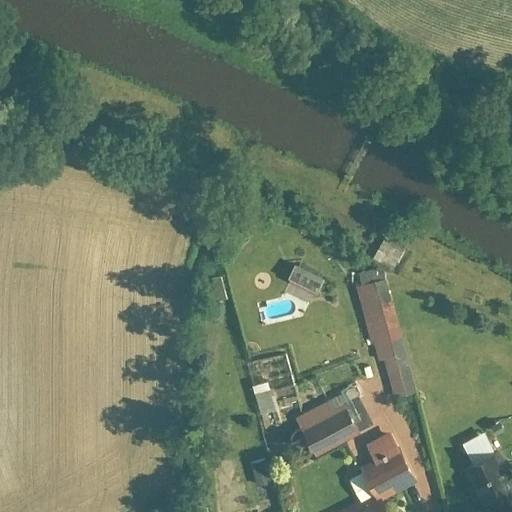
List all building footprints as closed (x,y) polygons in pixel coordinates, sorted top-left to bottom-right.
[(390,269),(401,249),(380,237),(368,257),(390,269)] [(278,276),(306,292),(315,277),(287,261),(278,276)] [(380,276),(353,283),(382,398),(410,391),(380,276)] [(255,413),(271,407),(261,379),(245,384),(255,413)] [(345,399),(297,424),(314,456),(362,431),(345,399)] [(391,430),(365,443),(372,457),(361,463),(375,492),(336,511),(392,511),(384,495),(416,480),(391,430)] [(511,492),(490,449),(462,463),(486,511),(509,511),(511,511),(511,492)] [(246,462),(251,483),(262,481),(257,459),(246,462)]
